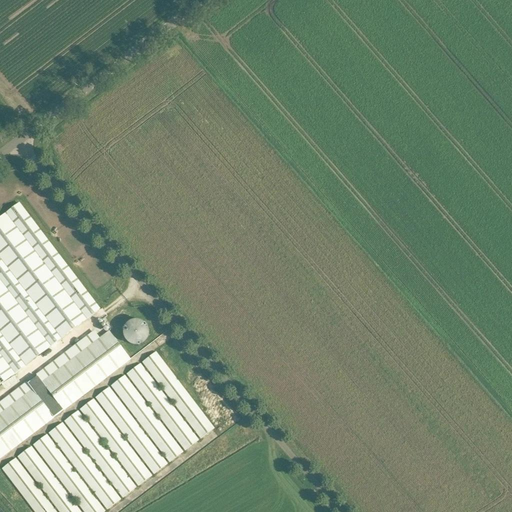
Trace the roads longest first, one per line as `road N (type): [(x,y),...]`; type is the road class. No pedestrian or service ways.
road 1 (unclassified): [(341,511),(17,140)]
road 2 (tertiary): [(17,140),(202,0)]
